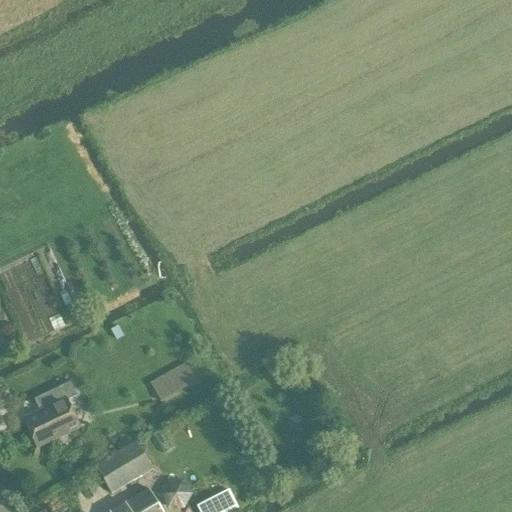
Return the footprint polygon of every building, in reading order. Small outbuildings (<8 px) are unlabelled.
[(122,337),(134,330),(127,318),(115,324),(122,337)] [(160,403),(195,383),(184,364),(149,384),(160,403)] [(37,449),(79,429),(66,402),(76,397),(70,383),(46,395),(52,407),(23,420),(37,449)] [(111,495),(152,470),(135,442),(94,467),(111,495)] [(183,509),(191,495),(182,480),(166,480),(158,495),(166,509),(183,509)] [(161,511),(148,490),(111,511),(161,511)] [(199,511),(230,511),(237,509),(228,492),(197,508),(199,511)]
